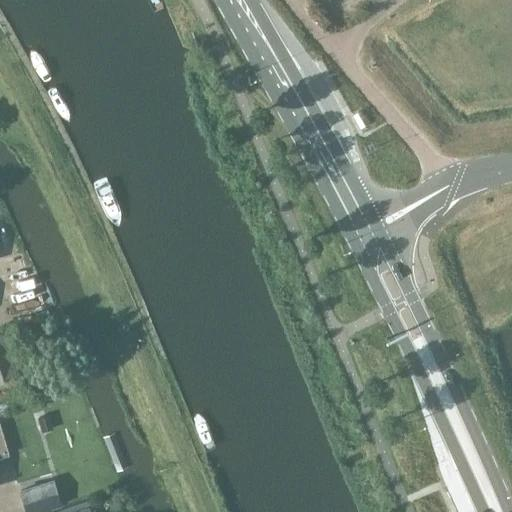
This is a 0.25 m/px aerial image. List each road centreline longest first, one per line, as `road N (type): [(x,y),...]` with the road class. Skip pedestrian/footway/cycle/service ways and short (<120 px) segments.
road 1 (primary): [(508,511),(374,226)]
road 2 (primary): [(351,238),(482,511)]
road 3 (primary): [(221,0),(351,238)]
road 4 (primary): [(374,226),(249,0)]
road 5 (unclassified): [(446,187),(290,0)]
